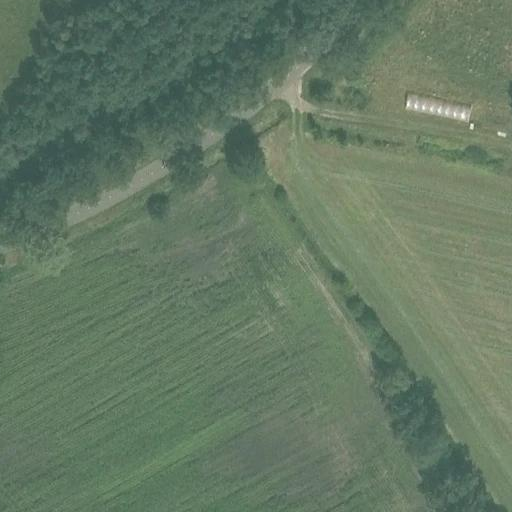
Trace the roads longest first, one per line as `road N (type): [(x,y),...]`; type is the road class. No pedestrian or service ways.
road 1 (unclassified): [(0,246),(131,186),(215,134),(369,0)]
road 2 (track): [(281,84),(310,112),(511,147)]
